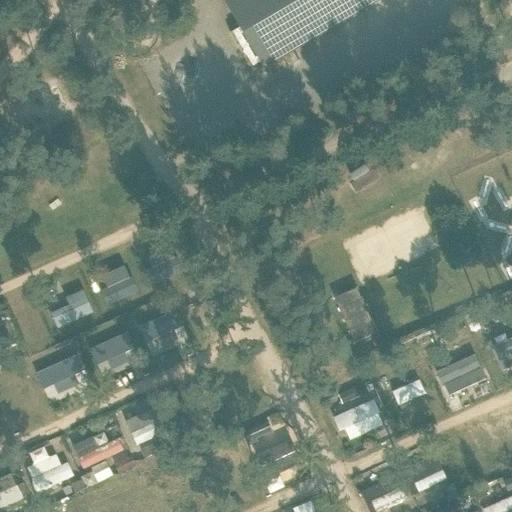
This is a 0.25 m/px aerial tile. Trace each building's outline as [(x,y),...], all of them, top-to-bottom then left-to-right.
[(224,0),(240,27),(230,33),(243,55),(253,50),(264,68),(282,57),(285,62),(296,56),(293,51),(379,0),(224,0)] [(177,252),(145,266),(152,281),(184,268),(177,252)] [(104,291),(107,301),(141,290),(133,266),(106,275),(111,288),(104,291)] [(70,304),(51,312),(58,327),(94,312),(82,286),(65,293),(70,304)] [(356,289),(334,299),(354,344),(377,333),(356,289)] [(176,312),(139,328),(146,344),(183,327),(176,312)] [(0,346),(16,339),(5,316),(0,318),(0,346)] [(126,334),(90,351),(97,366),(133,349),(126,334)] [(511,339),(494,348),(503,370),(511,366),(511,339)] [(77,356),(36,375),(43,390),(84,372),(77,356)] [(438,374),(437,377),(440,383),(443,384),(449,396),(485,380),(474,356),(438,372),(438,374)] [(260,404),(261,402),(245,373),(242,374),(239,368),(209,384),(233,426),(263,410),(260,404)] [(392,391),(398,406),(426,393),(420,378),(392,391)] [(368,385),(339,395),(344,409),(373,400),(368,385)] [(375,399),(334,416),(345,442),(385,425),(375,399)] [(124,420),(135,446),(168,431),(157,406),(124,420)] [(511,419),(485,432),(503,469),(511,464),(511,419)] [(72,445),(83,469),(123,451),(118,439),(109,443),(104,432),(72,445)] [(289,441),(256,456),(266,479),(300,464),(289,441)] [(62,453),(47,457),(44,446),(21,453),(33,491),(70,480),(62,453)] [(410,475),(418,493),(447,479),(439,461),(410,475)] [(12,472),(0,476),(0,509),(24,500),(12,472)] [(379,511),(407,495),(393,473),(363,491),(375,511),(379,511)] [(205,485),(180,493),(185,510),(210,502),(205,485)] [(511,511),(511,497),(484,506),(485,511),(511,511)] [(165,511),(160,498),(128,511),(127,511),(165,511)]
